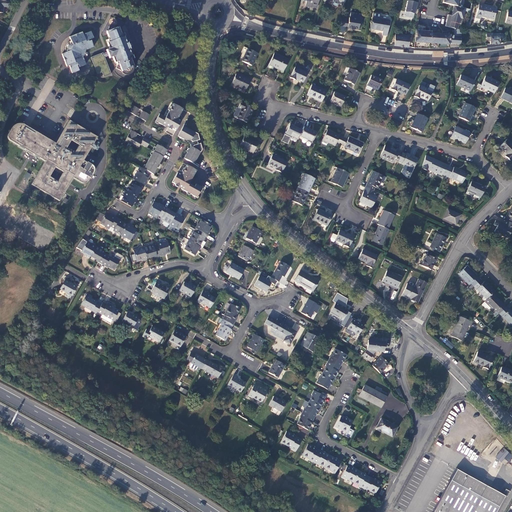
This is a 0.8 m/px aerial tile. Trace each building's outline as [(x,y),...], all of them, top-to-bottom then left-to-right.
[(0,0),(0,12),(3,13),(4,7),(10,7),(10,1),(8,1),(0,0)] [(414,14),(417,3),(408,1),(405,12),(406,12),(405,16),(413,18),(414,14)] [(492,8),(478,5),(475,18),(481,19),(481,17),(494,19),(496,9),(492,8)] [(464,11),(465,8),(459,7),(454,6),(451,16),(448,15),(448,16),(451,16),(462,19),(464,11)] [(349,18),(348,22),(346,21),(346,20),(342,19),(340,26),(347,28),(358,30),(359,24),(361,24),(362,15),(350,13),(349,18)] [(454,28),(457,29),(458,24),(461,24),(462,19),(451,16),(448,16),(445,26),(454,28)] [(389,21),(372,18),(370,29),(382,31),(382,35),(387,36),(389,21)] [(104,57),(108,56),(109,58),(110,58),(113,57),(114,60),(115,63),(116,62),(117,65),(116,68),(120,71),(121,72),(122,73),(123,74),(124,74),(125,75),(126,75),(127,75),(128,75),(130,75),(131,74),(132,74),(132,73),(133,72),(134,70),(134,69),(134,68),(134,67),(133,66),(135,65),(134,64),(137,63),(135,61),(131,52),(124,33),(121,34),(118,28),(115,29),(115,26),(113,26),(109,27),(108,29),(109,31),(106,32),(109,39),(107,40),(108,42),(107,43),(109,49),(106,50),(107,52),(103,54),(104,57)] [(85,52),(86,50),(93,47),(91,41),(88,42),(88,40),(93,38),(90,31),(83,34),(82,32),(69,37),(71,41),(70,41),(69,42),(68,42),(67,43),(66,44),(66,46),(65,47),(65,48),(65,49),(65,50),(65,51),(65,53),(62,54),(66,67),(69,66),(72,73),(79,71),(77,66),(78,65),(79,67),(86,65),(83,57),(83,55),(86,57),(88,53),(85,52)] [(431,32),(416,31),(415,42),(448,44),(448,43),(454,44),(455,35),(453,35),(449,35),(449,34),(430,33),(431,32)] [(503,34),(486,34),(486,40),(490,40),(490,44),(499,44),(499,39),(503,39),(503,34)] [(409,36),(395,35),(394,46),(408,47),(409,36)] [(247,49),(242,61),(251,66),(257,53),(247,49)] [(104,57),(103,54),(103,53),(91,57),(97,74),(102,72),(104,77),(111,74),(104,57)] [(273,54),(268,65),(283,71),(288,60),(273,54)] [(294,68),(290,78),(295,80),(295,79),(303,82),(307,73),(299,70),(294,68)] [(349,68),(343,80),(353,85),(359,73),(349,68)] [(235,74),(231,84),(245,90),(250,81),(235,74)] [(371,75),(366,85),(377,90),(382,80),(371,75)] [(461,75),(456,85),(470,91),(475,81),(461,75)] [(485,76),(480,87),(494,93),(499,83),(485,76)] [(396,79),(391,89),(396,92),(396,91),(405,95),(409,86),(396,79)] [(321,102),(326,91),(311,85),(306,95),(321,102)] [(419,86),(414,96),(419,99),(420,97),(428,101),(432,92),(419,86)] [(511,90),(505,87),(500,98),(511,103),(511,90)] [(334,92),(330,101),(341,106),(345,97),(334,92)] [(237,107),(233,115),(234,117),(236,118),(246,123),(253,108),(240,102),(238,108),(237,107)] [(465,103),(458,117),(468,122),(475,108),(465,103)] [(157,117),(155,121),(165,126),(166,125),(175,131),(181,121),(177,119),(183,109),(173,104),(165,117),(163,116),(159,114),(158,116),(157,117)] [(132,105),(128,111),(135,115),(139,109),(132,105)] [(142,111),(138,117),(146,121),(149,115),(142,111)] [(417,114),(411,127),(421,132),(427,118),(417,114)] [(94,170),(93,167),(92,165),(83,160),(97,137),(81,128),(69,121),(55,143),(22,124),(19,124),(15,124),(12,127),(8,135),(7,137),(9,140),(45,161),(31,184),(59,201),(72,178),(79,182),(83,183),(86,183),(88,181),(93,173),(94,170)] [(289,125),(285,134),(298,139),(299,136),(302,130),(289,125)] [(183,126),(177,136),(189,143),(190,141),(192,142),(196,141),(199,140),(197,134),(183,126)] [(302,130),(299,136),(312,142),(316,133),(303,127),(302,130)] [(455,127),(451,137),(465,144),(470,133),(455,127)] [(131,130),(125,141),(128,143),(138,148),(140,144),(147,148),(150,141),(144,137),(142,141),(135,137),(137,134),(131,130)] [(327,130),(322,140),(339,148),(340,144),(343,137),(327,130)] [(244,135),(239,146),(247,149),(246,150),(253,153),(258,142),(248,137),(244,135)] [(343,137),(340,144),(344,146),(344,147),(358,154),(363,144),(348,137),(347,139),(343,137)] [(511,144),(506,139),(499,147),(507,155),(505,157),(509,161),(511,158),(511,144)] [(190,147),(184,158),(194,164),(202,150),(200,144),(197,144),(193,146),(192,148),(190,147)] [(147,162),(143,169),(150,173),(153,174),(157,167),(159,169),(161,165),(159,164),(167,150),(161,147),(157,145),(149,159),(147,162)] [(385,145),(380,155),(389,159),(389,161),(393,163),(395,159),(398,161),(402,153),(385,145)] [(402,153),(398,161),(402,163),(401,164),(404,165),(413,169),(418,159),(406,154),(406,155),(402,153)] [(272,155),(267,164),(276,168),(275,170),(281,173),(286,162),(272,155)] [(428,169),(441,175),(442,174),(445,176),(450,167),(433,159),(426,156),(423,165),(422,169),(426,170),(428,169)] [(177,173),(172,182),(179,186),(181,188),(181,189),(196,198),(197,196),(202,188),(196,184),(194,187),(189,184),(196,171),(186,165),(181,175),(177,173)] [(450,167),(445,176),(462,183),(467,173),(453,167),(453,168),(450,167)] [(135,175),(133,179),(135,180),(144,186),(145,186),(148,182),(146,181),(150,173),(143,169),(141,168),(136,176),(135,175)] [(337,168),(330,182),(340,187),(342,182),(344,183),(348,173),(337,168)] [(373,171),(365,187),(373,191),(375,188),(377,189),(381,181),(382,182),(385,177),(373,171)] [(304,174),(298,188),(308,192),(314,178),(304,174)] [(132,183),(126,192),(136,198),(141,188),(142,189),(144,186),(135,180),(133,184),(132,183)] [(480,197),(485,188),(471,182),(466,191),(472,194),(480,197)] [(365,187),(359,202),(371,208),(376,198),(371,196),(373,191),(365,187)] [(298,188),(291,201),(302,206),(308,192),(298,188)] [(124,196),(121,201),(131,207),(134,202),(135,203),(138,199),(136,198),(126,192),(125,192),(123,196),(124,196)] [(153,202),(148,212),(153,215),(152,216),(156,218),(158,215),(163,206),(159,203),(158,205),(153,202)] [(163,206),(158,215),(161,217),(161,219),(170,224),(175,214),(166,209),(167,208),(163,206)] [(317,209),(313,219),(327,226),(331,216),(317,209)] [(447,209),(443,219),(455,225),(460,215),(447,209)] [(384,211),(377,225),(379,226),(387,229),(394,215),(384,211)] [(101,214),(98,220),(101,222),(100,223),(105,226),(105,227),(109,229),(110,227),(115,217),(116,217),(111,214),(110,216),(106,213),(104,216),(101,214)] [(170,224),(169,225),(173,227),(174,226),(179,229),(184,220),(179,217),(180,215),(176,213),(175,214),(170,224)] [(115,217),(110,227),(114,229),(113,230),(121,235),(127,225),(118,221),(119,219),(115,217)] [(198,224),(195,228),(207,235),(208,235),(210,231),(208,230),(211,225),(201,220),(199,225),(198,224)] [(507,239),(511,228),(511,223),(506,221),(503,225),(498,222),(494,232),(507,239)] [(127,225),(121,235),(121,236),(125,238),(126,237),(130,240),(136,230),(131,228),(132,226),(128,223),(127,225)] [(194,232),(189,241),(201,247),(202,248),(205,243),(201,242),(204,238),(205,238),(207,235),(195,228),(190,225),(189,228),(196,232),(195,233),(194,232)] [(379,226),(372,241),(381,245),(388,230),(387,229),(379,226)] [(247,231),(243,238),(245,239),(245,238),(255,244),(259,236),(262,232),(252,227),(249,232),(247,231)] [(339,230),(337,235),(333,234),(330,239),(331,241),(333,242),(335,240),(344,244),(343,245),(348,248),(353,237),(339,230)] [(439,252),(445,238),(436,234),(429,247),(439,252)] [(86,242),(82,239),(76,248),(81,251),(81,252),(86,254),(85,256),(89,258),(90,256),(95,247),(96,246),(92,244),(91,245),(86,242)] [(187,245),(185,250),(194,255),(197,250),(199,251),(201,247),(189,241),(189,240),(186,245),(187,245)] [(157,243),(160,256),(161,257),(165,256),(165,254),(170,252),(167,241),(162,243),(162,242),(157,243)] [(143,248),(146,258),(156,256),(156,257),(160,256),(157,243),(152,244),(153,245),(143,248)] [(244,246),(238,256),(247,261),(253,251),(244,246)] [(95,247),(90,256),(99,261),(98,262),(102,265),(107,255),(103,253),(104,252),(95,247)] [(133,251),(136,261),(141,260),(142,262),(147,260),(146,258),(143,248),(143,247),(138,248),(138,249),(133,251)] [(362,249),(358,259),(368,263),(367,266),(371,268),(377,256),(362,249)] [(122,256),(117,253),(115,254),(113,257),(111,256),(111,257),(107,255),(102,265),(105,266),(106,265),(114,270),(119,261),(121,261),(123,258),(122,256)] [(431,270),(436,259),(426,255),(421,266),(431,270)] [(281,262),(271,278),(276,281),(278,282),(281,276),(283,277),(289,266),(281,262)] [(238,280),(244,270),(230,263),(225,272),(238,280)] [(466,266),(458,274),(469,285),(471,283),(473,286),(480,280),(466,266)] [(300,270),(294,280),(313,291),(319,281),(300,270)] [(387,271),(382,281),(397,288),(401,278),(387,271)] [(259,276),(254,285),(266,292),(271,283),(274,285),(276,281),(271,278),(268,276),(266,280),(259,276)] [(407,283),(401,296),(407,298),(408,296),(412,298),(411,299),(417,302),(421,293),(422,293),(427,283),(418,279),(414,287),(407,283)] [(72,283),(71,284),(65,280),(59,289),(71,296),(77,286),(72,283)] [(480,280),(473,286),(487,299),(492,294),(494,292),(484,281),(483,283),(480,280)] [(156,282),(150,291),(153,293),(152,294),(159,297),(159,296),(164,299),(170,288),(166,285),(165,287),(156,282)] [(192,285),(191,286),(184,282),(179,291),(190,297),(196,287),(192,285)] [(203,290),(196,302),(201,305),(202,304),(210,308),(215,299),(210,295),(210,296),(207,295),(208,293),(203,290)] [(87,293),(81,304),(85,307),(84,307),(96,313),(97,311),(101,304),(97,301),(97,302),(91,299),(93,296),(87,293)] [(332,301),(335,303),(338,299),(345,303),(342,307),(345,309),(347,299),(337,293),(332,301)] [(487,299),(484,302),(495,312),(496,311),(499,314),(505,307),(492,294),(487,299)] [(308,299),(301,313),(310,318),(313,312),(316,313),(319,306),(316,305),(316,304),(308,299)] [(340,323),(339,324),(343,327),(344,326),(349,317),(351,314),(348,312),(348,311),(345,309),(342,307),(345,303),(338,299),(335,303),(331,311),(339,316),(336,321),(340,323)] [(101,304),(97,311),(113,320),(119,311),(111,307),(112,305),(107,303),(106,305),(102,302),(101,304)] [(225,316),(223,319),(232,325),(235,321),(234,321),(236,317),(235,316),(239,309),(230,304),(224,315),(225,316)] [(505,307),(499,314),(511,326),(511,325),(511,311),(509,309),(508,310),(505,307)] [(127,312),(121,321),(126,324),(126,325),(137,331),(142,321),(141,320),(142,318),(135,313),(134,315),(127,312)] [(268,316),(264,324),(272,328),(276,330),(277,331),(282,321),(277,319),(276,321),(268,316)] [(459,316),(451,336),(461,341),(468,326),(470,326),(472,322),(459,316)] [(349,317),(344,326),(347,328),(352,319),(349,317)] [(221,325),(215,335),(224,341),(231,329),(230,329),(232,325),(223,319),(221,322),(220,324),(221,325)] [(363,326),(352,319),(347,328),(345,332),(353,336),(355,333),(358,335),(363,326)] [(282,321),(277,331),(286,336),(283,341),(290,344),(296,332),(284,325),(286,323),(282,321)] [(157,329),(152,326),(149,331),(146,329),(142,336),(146,339),(148,336),(152,339),(152,338),(159,342),(164,333),(157,329)] [(174,330),(168,340),(180,347),(186,337),(178,333),(179,332),(174,330)] [(307,332),(300,345),(304,348),(305,346),(306,346),(309,347),(309,349),(308,350),(313,352),(321,338),(315,335),(315,336),(307,332)] [(254,334),(247,347),(256,352),(263,340),(254,334)] [(368,340),(367,350),(376,351),(381,352),(383,352),(384,342),(368,340)] [(328,362),(339,368),(343,361),(346,355),(335,350),(332,357),(330,357),(328,362)] [(366,350),(362,356),(368,361),(371,356),(376,351),(367,350),(366,350)] [(477,351),(473,362),(483,366),(483,367),(488,370),(493,358),(477,351)] [(191,352),(186,360),(191,362),(190,363),(201,369),(201,368),(206,360),(195,354),(191,352)] [(380,373),(383,370),(382,370),(388,364),(381,357),(372,365),(380,373)] [(206,360),(201,368),(205,370),(205,371),(218,378),(224,367),(219,365),(218,366),(210,362),(206,360)] [(271,368),(268,373),(277,378),(285,365),(276,360),(271,368)] [(323,373),(334,379),(337,374),(336,374),(339,368),(328,362),(326,366),(326,367),(323,373)] [(511,383),(511,371),(501,367),(497,377),(511,383)] [(328,390),(329,389),(331,384),(334,379),(323,373),(320,380),(318,380),(316,384),(328,390)] [(240,392),(246,383),(236,378),(237,376),(233,374),(227,385),(240,392)] [(261,402),(267,391),(258,386),(257,387),(254,385),(248,396),(252,398),(261,402)] [(364,385),(358,396),(380,408),(386,397),(380,393),(381,390),(382,390),(376,386),(374,390),(364,385)] [(308,402),(319,408),(322,403),(322,402),(325,397),(313,391),(311,395),(311,396),(308,402)] [(274,396),(269,405),(281,412),(286,403),(274,396)] [(302,413),(313,419),(316,413),(317,413),(319,408),(308,402),(305,409),(304,409),(302,413)] [(313,419),(302,413),(299,417),(300,418),(297,424),(308,430),(311,425),(310,425),(313,419)] [(338,429),(340,429),(347,432),(352,421),(347,418),(346,419),(341,416),(335,427),(338,429)] [(381,419),(376,428),(392,437),(397,427),(381,419)] [(281,443),(289,447),(289,449),(296,452),(302,441),(292,435),(286,432),(281,443)] [(309,460),(312,462),(319,451),(313,448),(313,447),(308,444),(302,456),(308,459),(309,460)] [(463,446),(460,452),(475,461),(479,455),(463,446)] [(502,449),(495,457),(500,462),(507,454),(502,449)] [(324,467),(330,456),(325,453),(324,454),(319,451),(312,462),(317,464),(318,464),(324,467)] [(330,470),(331,472),(335,474),(341,462),(335,459),(330,456),(324,467),(330,470)] [(347,479),(353,482),(359,471),(354,468),(353,469),(347,466),(341,477),(345,479),(347,479)] [(359,487),(363,489),(369,477),(364,474),(359,471),(353,482),(359,485),(359,487)] [(495,511),(504,497),(455,471),(432,511),(495,511)] [(375,480),(369,477),(363,489),(367,491),(369,490),(375,493),(381,482),(375,479),(375,480)]
